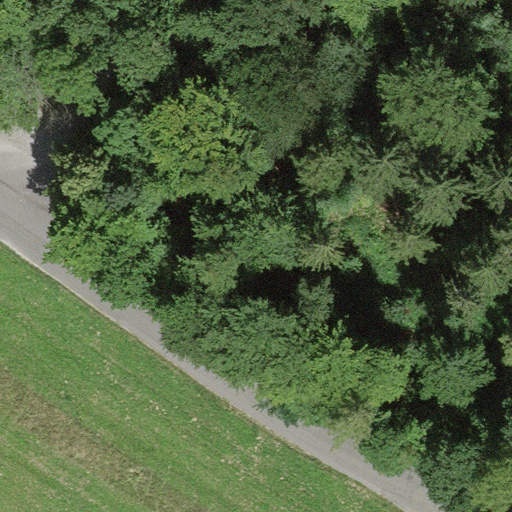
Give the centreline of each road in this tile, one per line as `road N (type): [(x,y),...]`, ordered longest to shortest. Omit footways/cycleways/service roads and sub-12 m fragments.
road 1 (unclassified): [(504,511),(418,486),(306,427),(0,211)]
road 2 (track): [(0,182),(78,97),(125,0)]
